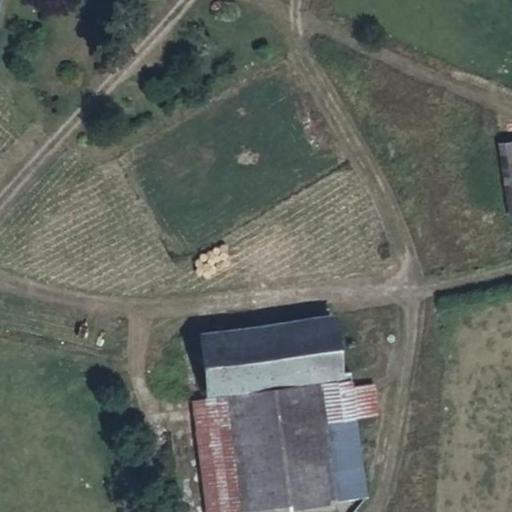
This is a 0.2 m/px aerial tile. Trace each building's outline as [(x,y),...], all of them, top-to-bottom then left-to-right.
[(511,213),(511,138),(492,140),(501,216),(511,213)] [(185,330),(190,390),(226,385),(318,374),(330,372),(328,361),(324,318),(185,330)] [(137,333),(141,390),(179,391),(190,390),(185,330),(137,333)] [(352,386),(350,370),(330,372),(318,374),(325,422),(379,414),(374,384),(352,386)] [(257,511),(336,502),(325,422),(318,374),(226,385),(243,511),(257,511)]
